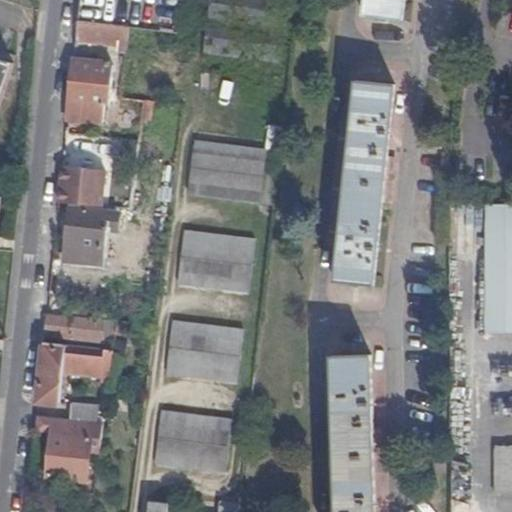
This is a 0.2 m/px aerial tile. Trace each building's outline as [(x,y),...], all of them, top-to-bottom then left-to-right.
[(183,36),(187,0),(82,0),(81,23),(133,30),(183,36)] [(282,66),(290,0),(213,0),(207,57),(282,66)] [(369,0),(367,18),(405,23),(407,0),(369,0)] [(131,48),(133,30),(81,23),(79,41),(131,48)] [(0,111),(15,66),(13,65),(12,66),(0,61),(0,111)] [(117,67),(77,62),(70,122),(105,126),(108,106),(112,107),(117,67)] [(391,162),(400,88),(360,83),(337,284),(376,288),(386,205),(394,206),(399,164),(391,162)] [(263,205),(270,155),(200,145),(193,196),(263,205)] [(61,204),(105,209),(110,172),(65,167),(61,204)] [(511,336),(511,208),(491,209),(490,337),(511,336)] [(121,216),(73,210),(70,244),(64,243),(61,261),(100,266),(102,249),(105,249),(107,231),(119,233),(121,216)] [(251,296),(259,243),(188,233),(181,287),(251,296)] [(107,323),(119,324),(121,307),(96,304),(93,321),(107,323)] [(104,345),(105,341),(107,325),(49,317),(47,337),(104,345)] [(116,342),(116,339),(119,324),(107,323),(107,325),(105,341),(116,342)] [(240,386),(246,334),(176,325),(169,377),(240,386)] [(46,345),(40,404),(62,407),(65,375),(111,381),(114,353),(107,353),(105,360),(67,356),(69,348),(46,345)] [(376,434),(374,358),(335,359),(338,511),(378,511),(377,477),(385,477),(384,434),(376,434)] [(70,422),(98,425),(100,409),(73,406),(70,422)] [(158,467),(228,476),(235,424),(165,415),(158,467)] [(91,455),(101,457),(105,426),(98,425),(70,422),(38,418),(37,435),(54,436),(49,479),(88,484),(91,455)] [(511,496),(511,451),(497,451),(496,496),(511,496)]
